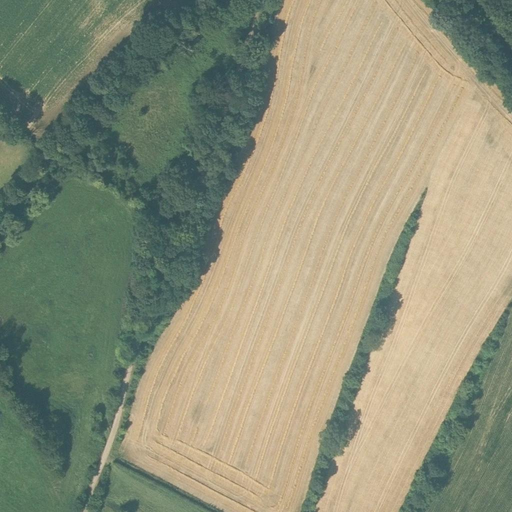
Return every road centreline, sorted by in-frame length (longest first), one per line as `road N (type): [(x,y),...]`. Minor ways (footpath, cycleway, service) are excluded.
road 1 (track): [(259,0),(168,241),(105,455)]
road 2 (track): [(0,216),(147,40),(217,0)]
